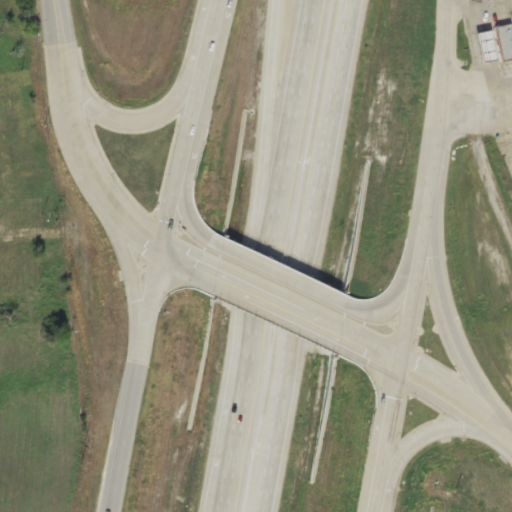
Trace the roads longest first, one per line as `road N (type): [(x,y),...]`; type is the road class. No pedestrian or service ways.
road 1 (motorway): [(261,511),(350,0)]
road 2 (motorway): [(312,0),(223,511)]
road 3 (motorway): [(278,0),(221,511)]
road 4 (tertiary): [(402,357),(428,199),(443,0)]
road 5 (tertiary): [(164,244),(122,215),(82,150),(54,0)]
road 6 (tertiary): [(164,244),(108,511)]
road 7 (tertiary): [(511,430),(445,318),(428,199)]
road 8 (tertiary): [(218,0),(164,244)]
road 9 (tertiary): [(203,56),(178,100),(158,115),(129,120),(85,103),(61,53)]
road 10 (tertiary): [(341,328),(402,357),(511,437)]
road 11 (tertiary): [(99,181),(136,301),(134,373)]
road 12 (tertiary): [(382,471),(439,427),(511,442)]
road 13 (tertiary): [(188,126),(184,201),(192,226),(228,249)]
road 14 (tertiary): [(216,269),(341,328)]
road 15 (tertiary): [(228,249),(353,305)]
